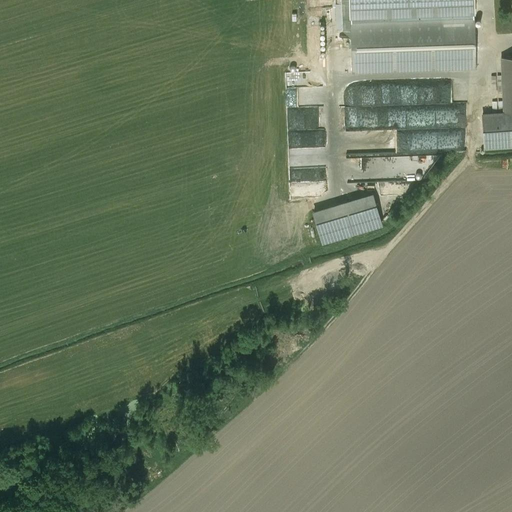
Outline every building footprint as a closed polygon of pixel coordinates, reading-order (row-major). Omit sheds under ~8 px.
[(473,0),(349,0),(350,12),(473,7),(473,0)] [(473,16),(441,17),(441,19),(350,22),(352,72),(475,67),(473,16)] [(511,57),(501,58),(504,112),(511,111),(511,57)] [(467,126),(467,102),(430,102),(430,126),(467,126)] [(511,112),(483,115),(485,148),(511,146),(511,112)] [(289,135),(290,177),(312,176),(312,154),(305,155),(305,135),(289,135)] [(372,195),(313,212),(322,243),(381,225),(372,195)]
